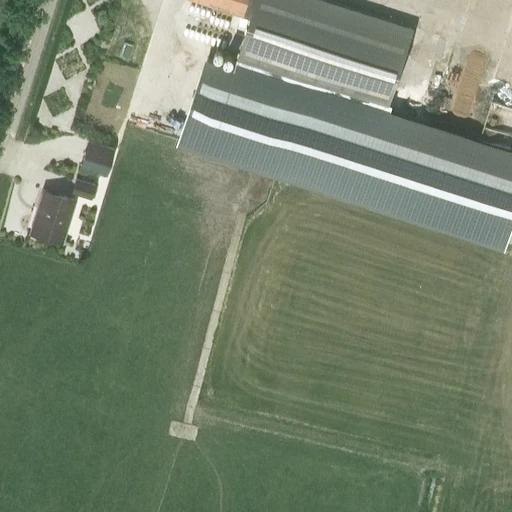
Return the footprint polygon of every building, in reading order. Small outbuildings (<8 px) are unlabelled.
[(197,0),(251,17),(256,0),(197,0)] [(256,0),(251,17),(236,64),(386,112),(413,28),(327,0),(256,0)] [(208,55),(181,139),(503,243),(511,215),(511,153),(386,112),(236,64),(208,55)] [(106,173),(113,147),(88,140),(80,165),(106,173)] [(90,197),(94,184),(76,179),(72,192),(90,197)] [(61,241),(74,198),(43,189),(31,232),(61,241)]
